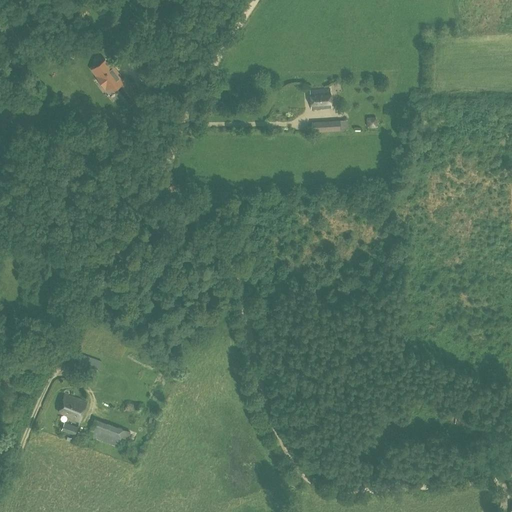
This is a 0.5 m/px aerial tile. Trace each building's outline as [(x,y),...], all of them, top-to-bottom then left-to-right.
[(121,93),(128,102),(138,95),(131,86),(125,77),(120,81),(105,60),(92,69),(107,89),(111,86),(114,89),(117,87),(121,93)] [(311,110),(332,108),(330,89),(310,90),(311,110)] [(312,122),(312,132),(340,130),(340,121),(312,122)] [(76,368),(91,374),(93,369),(99,371),(102,361),(81,354),(76,368)] [(68,418),(79,422),(87,402),(65,394),(59,412),(69,416),(68,418)] [(124,410),(134,413),(136,406),(126,403),(124,410)] [(88,436),(118,447),(121,437),(124,430),(94,419),(88,436)] [(61,430),(74,435),(78,427),(64,422),(61,430)]
